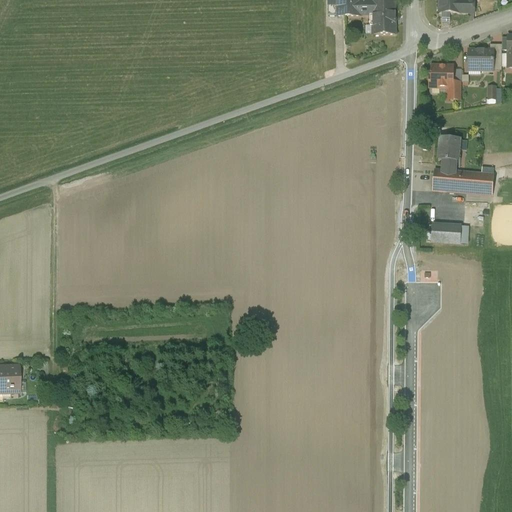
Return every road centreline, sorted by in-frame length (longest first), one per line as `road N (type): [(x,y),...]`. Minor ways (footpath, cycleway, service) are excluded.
road 1 (residential): [(407,511),(412,51)]
road 2 (residential): [(412,51),(0,198)]
road 3 (track): [(51,180),(52,408)]
